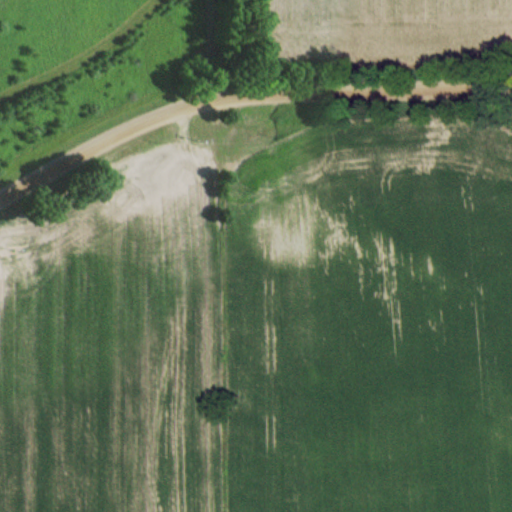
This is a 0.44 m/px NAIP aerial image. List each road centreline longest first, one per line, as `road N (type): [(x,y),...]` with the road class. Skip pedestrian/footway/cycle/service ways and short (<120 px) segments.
road 1 (residential): [(219,95),(511,84)]
road 2 (residential): [(0,199),(155,115),(219,95)]
